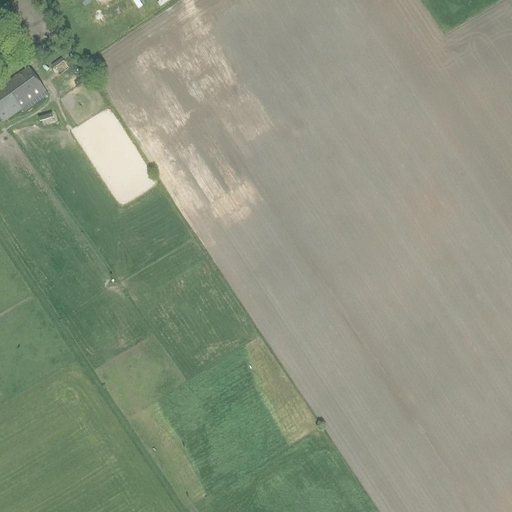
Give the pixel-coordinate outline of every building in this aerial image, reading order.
[(67,26),(102,8),(97,0),(81,0),(59,11),(67,26)] [(173,0),(158,9),(181,48),(202,36),(180,0),(173,0)] [(108,85),(128,119),(187,86),(141,4),(79,39),(96,69),(103,65),(113,82),(108,85)] [(188,54),(209,91),(233,77),(212,40),(188,54)] [(23,113),(48,95),(28,68),(0,87),(0,118),(3,123),(21,110),(23,113)]
